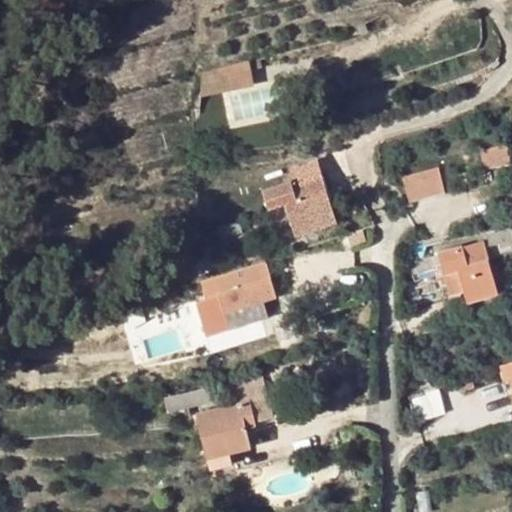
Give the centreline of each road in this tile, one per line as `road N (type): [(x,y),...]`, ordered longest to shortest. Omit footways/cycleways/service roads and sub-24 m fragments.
road 1 (residential): [(394,511),(382,235)]
road 2 (unknown): [(382,235),(368,142),(378,132),(411,127)]
